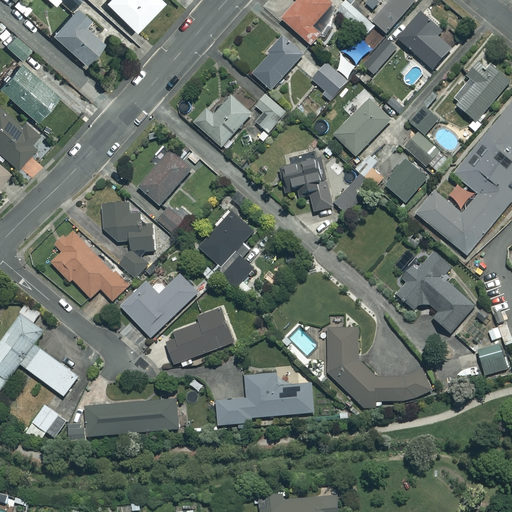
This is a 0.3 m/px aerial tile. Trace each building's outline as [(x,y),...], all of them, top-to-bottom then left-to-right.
[(10,0),(13,2),(10,5),(22,17),(30,8),(21,0),(10,0)] [(105,0),(103,2),(133,32),(162,2),(160,0),(105,0)] [(332,3),(328,0),(298,0),(282,19),(311,45),(333,20),(324,12),(332,3)] [(373,29),(347,0),(337,10),(363,38),(373,29)] [(380,1),(378,0),(363,0),(362,2),(371,11),(380,1)] [(416,0),(390,0),(372,21),(386,33),(416,0)] [(87,20),(74,9),(51,35),(83,64),(102,43),(82,26),(87,20)] [(441,30),(422,13),(398,39),(432,70),(451,48),(436,35),(441,30)] [(28,49),(15,36),(4,46),(18,60),(28,49)] [(303,54),(284,37),(265,57),(267,59),(253,74),(271,90),(303,54)] [(397,47),(387,39),(366,62),(376,71),(397,47)] [(56,96),(18,63),(0,82),(0,91),(34,121),(56,96)] [(486,71),(478,63),(467,75),(475,83),(456,103),(475,122),(511,82),(511,81),(493,64),(486,71)] [(346,80),(326,64),(312,81),(333,97),(346,80)] [(287,113),(266,94),(256,106),(266,116),(259,124),(269,133),(287,113)] [(252,114),(231,95),(214,114),(207,108),(194,123),(222,147),(252,114)] [(390,120),(368,99),(334,135),(356,156),(390,120)] [(511,102),(445,179),(471,201),(455,219),(430,197),(412,217),(463,261),(511,204),(511,102)] [(439,120),(425,108),(411,123),(425,135),(439,120)] [(19,126),(0,109),(0,154),(15,168),(32,148),(28,144),(38,133),(23,121),(19,126)] [(440,151),(418,133),(405,149),(426,167),(440,151)] [(160,205),(192,168),(190,166),(197,158),(185,147),(177,156),(170,150),(138,187),(160,205)] [(333,207),(321,158),(281,167),(287,193),(297,190),(303,215),(333,207)] [(427,178),(406,160),(385,185),(406,203),(427,178)] [(218,175),(203,162),(197,169),(212,182),(218,175)] [(385,177),(373,168),(365,178),(377,187),(385,177)] [(356,194),(364,184),(356,178),(335,204),(347,213),(360,197),(356,194)] [(191,214),(172,201),(157,220),(176,234),(191,214)] [(129,214),(128,203),(103,204),(104,229),(118,242),(130,241),(130,252),(119,263),(134,279),(148,265),(141,257),(142,253),(153,252),(153,226),(140,226),(139,214),(129,214)] [(256,229),(235,209),(199,247),(223,269),(219,273),(235,288),(253,268),(242,257),(249,249),(242,243),(256,229)] [(98,254),(71,231),(66,237),(64,235),(55,245),(62,251),(51,263),(91,298),(100,289),(114,301),(129,284),(96,255),(98,254)] [(419,265),(409,255),(399,265),(407,273),(401,278),(405,282),(395,292),(416,313),(425,304),(436,315),(433,318),(448,332),(468,310),(434,278),(446,266),(432,253),(419,265)] [(208,265),(201,272),(211,283),(218,276),(208,265)] [(198,293),(180,275),(159,295),(147,282),(121,307),(150,338),(198,293)] [(40,314),(28,305),(0,342),(0,391),(20,364),(64,396),(78,377),(34,344),(44,331),(33,323),(40,314)] [(234,342),(221,309),(198,318),(200,323),(174,333),(176,338),(166,342),(174,365),(234,342)] [(511,342),(511,338),(507,324),(488,330),(492,341),(502,337),(505,345),(511,342)] [(360,363),(360,328),(328,327),(327,375),(365,408),(383,408),(383,401),(405,401),(430,392),(423,370),(398,378),(377,378),(360,363)] [(508,369),(500,343),(477,350),(485,375),(508,369)] [(279,386),(278,373),(245,376),(247,399),(209,402),(211,426),(251,422),(251,418),(315,412),(313,383),(279,386)] [(178,429),(176,399),(86,406),(88,436),(178,429)] [(68,420),(45,405),(27,431),(41,440),(46,432),(56,438),(68,420)] [(84,424),(69,425),(69,441),(84,441),(84,424)] [(284,493),(260,494),(260,511),(340,511),(340,496),(284,498),(284,493)]
